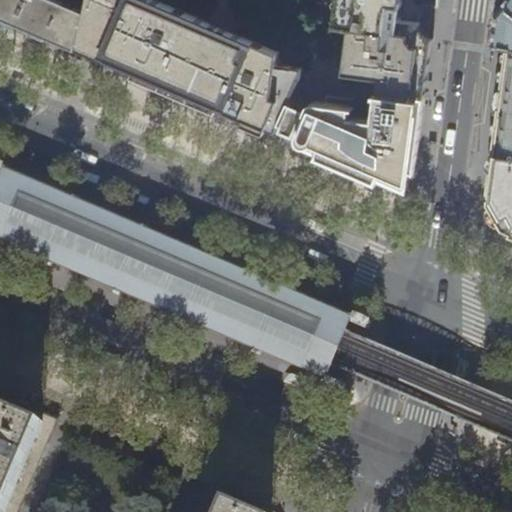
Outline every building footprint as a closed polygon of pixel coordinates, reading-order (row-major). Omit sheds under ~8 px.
[(0,0),(0,14),(30,27),(79,48),(87,11),(60,0),(0,0)] [(89,0),(87,11),(79,48),(95,55),(118,65),(148,78),(179,91),(200,100),(231,113),(261,126),(276,132),(280,124),(290,102),(301,79),(301,67),(275,63),(277,50),(154,0),(89,0)] [(339,0),(337,24),(351,26),(345,73),(379,78),(377,91),(380,92),(426,99),(429,70),(434,40),(429,39),(419,27),(420,22),(402,20),(404,0),(339,0)] [(511,0),(505,0),(498,11),(497,19),(493,44),(509,46),(511,46),(511,0)] [(511,46),(509,46),(501,102),(490,182),(488,196),(507,231),(511,232),(511,46)] [(379,176),(390,181),(391,175),(410,181),(417,133),(421,104),(425,105),(426,99),(380,92),(376,119),(353,115),(353,105),(316,101),(313,101),(310,102),(307,109),(290,102),(280,124),(281,124),(280,128),(287,131),(294,135),(295,131),(298,132),(297,137),(298,140),(300,143),(379,176)] [(0,240),(46,261),(44,264),(52,267),(53,264),(67,270),(115,290),(114,293),(121,296),(123,293),(185,319),(183,323),(191,326),(192,323),(254,349),(252,352),(260,356),(262,352),(323,378),(321,382),(325,384),(324,385),(341,392),(342,391),(343,391),(346,384),(345,383),(346,382),(332,376),(336,368),(350,331),(354,324),(367,329),(368,328),(369,329),(372,321),(371,321),(371,320),(354,312),(354,313),(350,312),(349,315),(288,290),(289,286),(282,283),(280,286),(218,260),(220,257),(212,254),(211,257),(149,231),(151,227),(143,224),(141,227),(94,207),(80,201),(81,197),(74,194),(72,197),(10,172),(11,167),(8,166),(8,164),(0,160),(0,240)] [(0,511),(18,511),(58,420),(42,413),(26,406),(0,394),(0,511)] [(275,511),(270,509),(250,501),(235,495),(220,488),(209,511),(275,511)]
